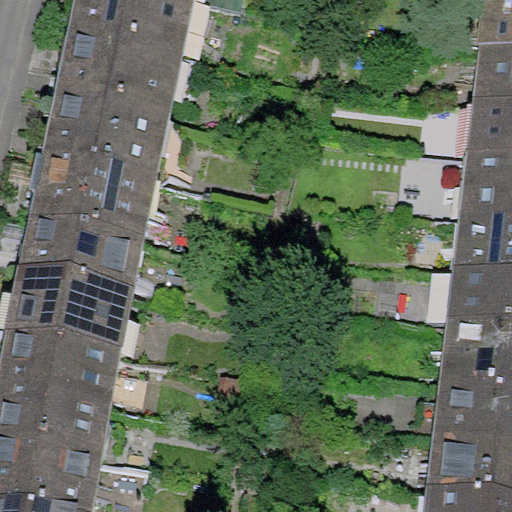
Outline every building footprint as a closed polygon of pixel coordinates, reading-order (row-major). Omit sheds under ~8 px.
[(73,45),(165,65),(195,71),(199,53),(203,43),(209,17),(203,8),(193,6),(163,0),(75,0),(72,16),(78,18),(75,36),(73,45)] [(163,0),(193,6),(203,8),(204,0),(163,0)] [(511,0),(489,0),(488,9),(499,11),(493,65),(511,67),(511,0)] [(72,50),(65,48),(59,78),(66,80),(62,97),(60,107),(152,126),(167,130),(173,101),(158,98),(165,65),(73,45),(72,50)] [(511,67),(493,65),(482,63),(475,115),(511,119),(511,67)] [(60,107),(59,112),(52,110),(46,140),(53,141),(50,156),(47,169),(154,191),(160,162),(145,159),(152,126),(60,107)] [(511,119),(475,115),(469,167),(511,171),(511,119)] [(511,235),(511,171),(469,167),(466,195),(480,197),(476,231),(477,231),(511,235)] [(138,194),(153,197),(154,191),(47,169),(46,173),(39,172),(33,201),(40,203),(36,218),(34,230),(141,253),(147,225),(132,222),(138,194)] [(25,270),(23,281),(130,304),(141,253),(34,230),(25,270)] [(511,235),(477,231),(470,283),(511,288),(511,235)] [(5,333),(4,337),(11,339),(9,345),(118,364),(130,304),(23,281),(17,309),(11,307),(5,333)] [(464,335),(511,340),(511,288),(470,283),(455,281),(449,333),(464,335)] [(445,367),(442,396),(511,404),(511,340),(464,335),(460,369),(445,367)] [(109,416),(118,364),(9,345),(3,384),(0,397),(109,416)] [(511,404),(442,396),(435,448),(511,457),(511,404)] [(0,449),(100,467),(101,467),(110,416),(109,416),(0,397),(0,399),(0,449)] [(429,499),(511,509),(511,457),(435,448),(429,499)] [(0,511),(91,511),(100,467),(0,449),(0,511)] [(511,511),(511,509),(429,499),(427,511),(511,511)]
